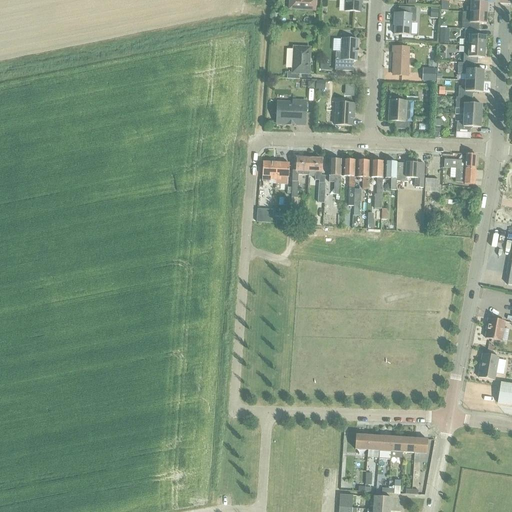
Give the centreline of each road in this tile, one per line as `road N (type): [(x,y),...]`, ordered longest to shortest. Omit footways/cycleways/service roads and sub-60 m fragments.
road 1 (residential): [(449,418),(497,148)]
road 2 (residential): [(246,248),(257,141),(369,144)]
road 3 (residential): [(267,413),(234,398),(246,248)]
road 4 (residential): [(267,413),(449,418)]
road 5 (residential): [(497,148),(507,0)]
road 6 (residential): [(369,144),(377,0)]
road 7 (track): [(257,141),(267,0)]
road 8 (residential): [(369,144),(497,148)]
